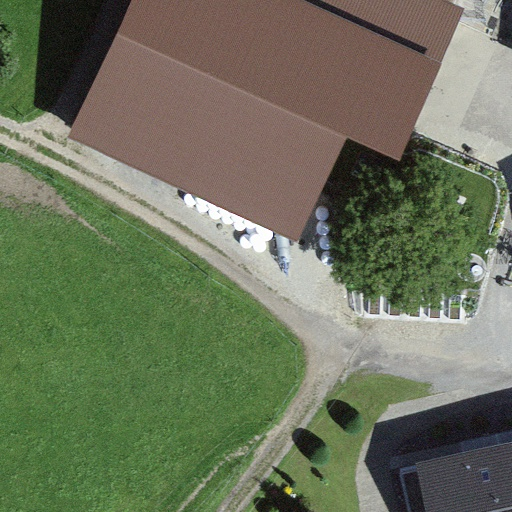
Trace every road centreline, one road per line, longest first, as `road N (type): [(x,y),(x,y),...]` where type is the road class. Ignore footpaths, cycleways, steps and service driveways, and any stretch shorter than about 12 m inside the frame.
road 1 (track): [(0,133),(65,161),(216,253),(320,332),(360,347),(505,382),(511,288)]
road 2 (track): [(383,511),(376,490),(388,445),(422,419),(477,406),(511,382)]
road 3 (track): [(233,511),(360,347)]
